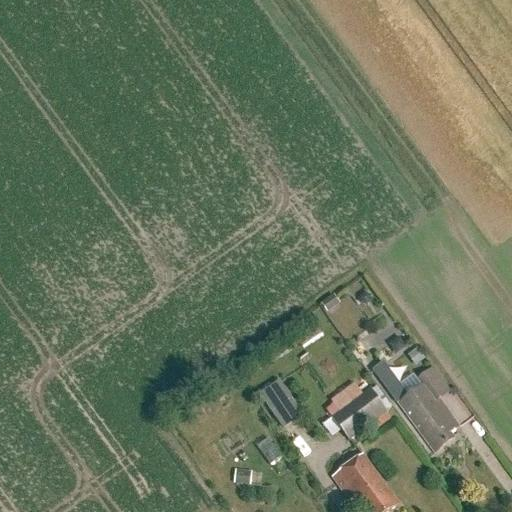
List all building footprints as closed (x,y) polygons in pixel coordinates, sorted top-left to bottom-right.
[(328,314),(340,305),(334,296),(321,305),(328,314)] [(416,368),(425,361),(416,351),(407,358),(416,368)] [(452,435),(461,429),(441,400),(451,393),(434,370),(419,381),(424,387),(409,398),(384,365),(374,373),(436,456),(456,440),(452,435)] [(293,402),(280,383),(260,397),(273,416),(293,402)] [(351,445),(388,419),(371,395),(364,399),(355,387),(332,404),(342,416),(334,422),(351,445)] [(181,429),(190,441),(224,417),(215,404),(181,429)] [(365,511),(397,511),(400,510),(365,460),(333,482),(350,507),(358,501),(365,511)] [(251,487),(252,474),(236,472),(234,486),(251,487)]
